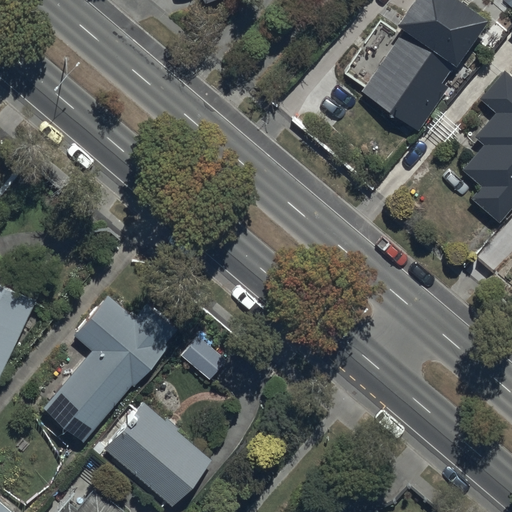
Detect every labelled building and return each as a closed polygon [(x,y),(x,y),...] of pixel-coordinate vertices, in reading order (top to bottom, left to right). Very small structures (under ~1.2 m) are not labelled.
[(490,17),(466,0),(412,0),(398,22),(406,28),(363,90),(420,129),(450,85),(444,80),(457,62),(458,63),(490,17)] [(511,209),(511,74),(504,68),(480,97),(495,110),(474,135),(483,143),(462,169),(481,185),(472,195),(503,221),(511,209)] [(0,376),(1,376),(36,299),(0,280),(0,376)] [(135,385),(168,344),(166,342),(178,326),(146,300),(135,314),(108,292),(73,334),(91,349),(44,407),(85,441),(133,383),(135,385)] [(196,333),(180,353),(211,379),(227,359),(196,333)] [(142,399),(104,446),(175,504),(213,457),(142,399)] [(127,511),(95,485),(77,507),(69,500),(58,511),(127,511)] [(14,511),(0,499),(0,511),(14,511)]
